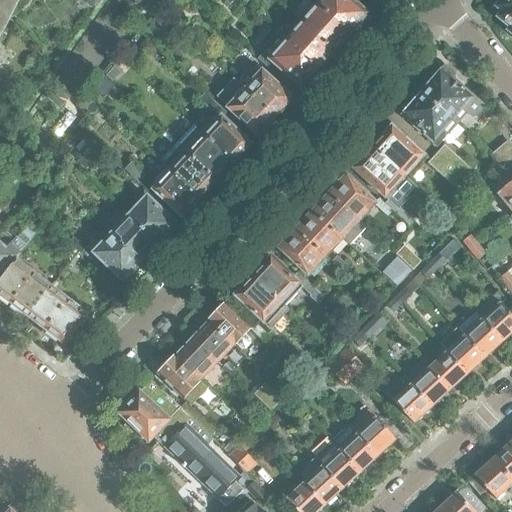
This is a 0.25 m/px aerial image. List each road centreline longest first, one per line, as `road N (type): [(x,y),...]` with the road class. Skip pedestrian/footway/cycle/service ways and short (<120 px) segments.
road 1 (residential): [(42,437),(434,0)]
road 2 (residential): [(387,511),(511,397)]
